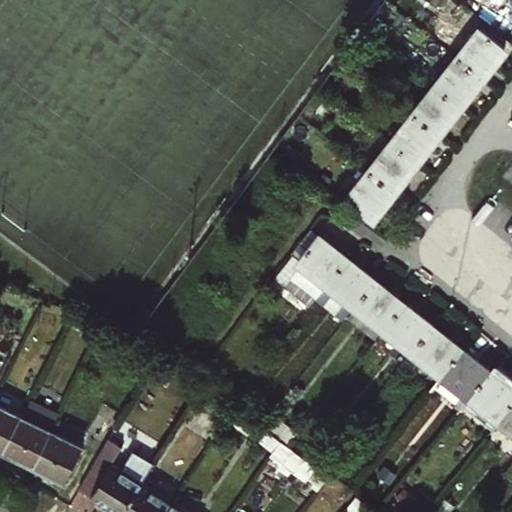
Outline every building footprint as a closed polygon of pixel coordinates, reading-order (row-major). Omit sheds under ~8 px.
[(457,57),(481,77),(504,47),(480,28),(457,57)] [(435,86),(459,105),(481,77),(457,57),(435,86)] [(413,113),(438,133),(459,105),(435,86),(413,113)] [(391,142),(416,161),(438,133),(413,113),(391,142)] [(369,170),(393,190),(416,161),(391,142),(369,170)] [(346,199),(371,219),(393,190),(369,170),(346,199)] [(299,262),(328,284),(347,260),(318,237),(299,262)] [(328,284),(355,306),(375,281),(347,260),(328,284)] [(373,340),(383,328),(403,304),(375,281),(355,306),(345,318),(373,340)] [(403,363),(413,351),(433,327),(403,304),(383,328),(373,340),(403,363)] [(413,351),(442,374),(462,349),(433,327),(413,351)] [(442,374),(470,396),(491,372),(462,349),(442,374)] [(470,396),(498,418),(511,399),(511,388),(491,372),(470,396)] [(511,428),(511,399),(498,418),(511,428)] [(4,450),(33,465),(50,430),(57,418),(27,403),(21,416),(4,450)] [(0,448),(4,450),(21,416),(0,405),(0,448)] [(33,465),(63,479),(80,445),(50,430),(33,465)] [(123,511),(142,483),(111,462),(123,442),(108,432),(90,465),(104,473),(92,493),(90,497),(113,511),(123,511)] [(511,462),(503,474),(511,481),(511,462)] [(78,485),(92,493),(104,473),(90,465),(78,485)] [(123,511),(164,511),(171,501),(142,483),(123,511)] [(164,511),(187,511),(171,501),(164,511)]
